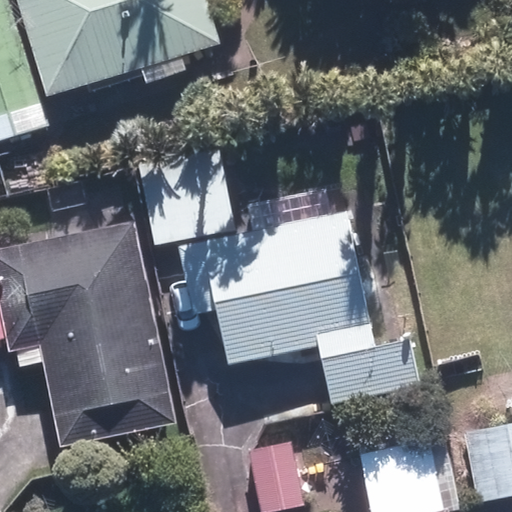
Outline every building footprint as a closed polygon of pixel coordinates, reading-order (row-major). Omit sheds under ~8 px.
[(0,0),(0,141),(57,124),(19,0),(0,0)] [(29,0),(59,97),(231,45),(217,0),(29,0)] [(227,148),(149,163),(165,244),(243,229),(227,148)] [(384,345),(357,211),(190,244),(204,314),(224,310),(235,367),(328,349),(339,404),(431,386),(421,337),(384,345)] [(71,446),(185,422),(143,221),(0,250),(0,257),(17,337),(20,351),(49,345),(71,446)] [(0,340),(17,337),(0,257),(0,340)] [(511,495),(511,425),(472,434),(486,501),(511,495)] [(436,438),(368,453),(380,511),(428,511),(451,507),(436,438)] [(279,511),(312,505),(298,441),(256,449),(268,511),(279,511)]
